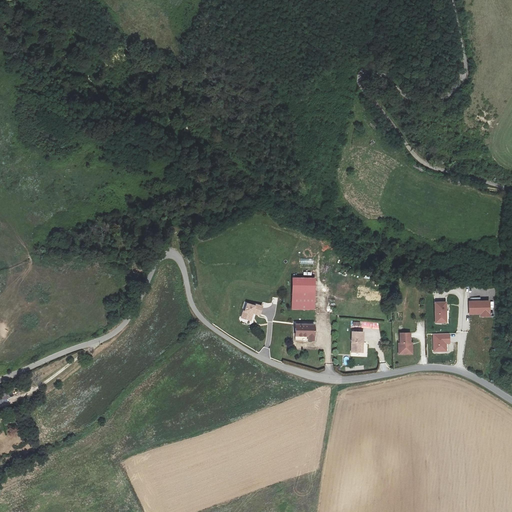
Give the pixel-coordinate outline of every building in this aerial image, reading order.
[(293,278),(292,309),(314,309),(314,278),(293,278)] [(481,316),(490,316),(490,301),(469,301),(470,314),(481,314),(481,316)] [(435,302),(436,323),(447,323),(446,302),(435,302)] [(260,315),(263,306),(256,304),(255,306),(247,304),(245,311),(244,311),(242,318),(249,320),(251,313),(253,314),(254,313),(260,315)] [(307,336),(307,341),(314,341),(314,324),(295,324),(295,337),(307,336)] [(363,353),(364,332),(352,332),(351,352),(363,353)] [(412,343),(411,343),(411,333),(400,333),(401,344),(399,344),(399,354),(412,354),(412,343)] [(446,351),(446,344),(450,344),(449,334),(433,335),(434,351),(446,351)]
